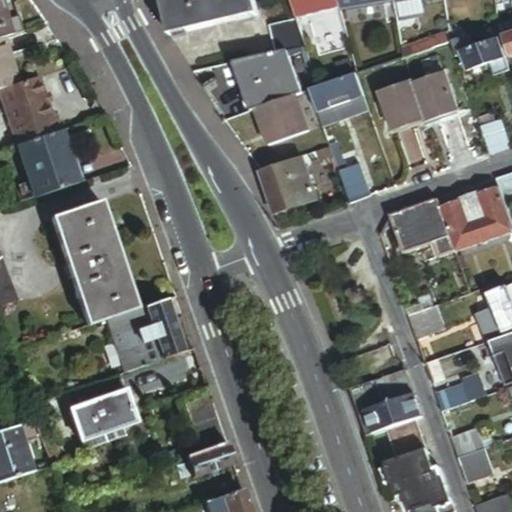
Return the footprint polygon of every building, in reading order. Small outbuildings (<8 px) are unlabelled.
[(4,0),(0,0),(0,40),(6,39),(15,37),(4,0)] [(247,0),(161,0),(171,40),(253,21),(247,0)] [(287,0),(295,23),(340,13),(336,0),(287,0)] [(394,6),(393,0),(336,0),(340,13),(340,15),(394,6)] [(304,53),(295,23),(267,30),(274,59),(287,56),(304,53)] [(511,26),(498,31),(509,61),(511,60),(511,26)] [(404,64),(451,48),(449,36),(401,52),(403,63),(404,64)] [(6,39),(0,40),(0,93),(20,87),(6,39)] [(472,54),(468,42),(451,48),(458,69),(464,67),(466,76),(487,69),(502,63),(496,46),(485,49),(472,54)] [(287,56),(274,59),(233,68),(250,118),(254,116),(296,102),(301,100),(287,56)] [(506,76),(502,63),(487,69),(491,81),(506,76)] [(424,124),(425,127),(455,116),(443,79),(412,90),(424,124)] [(20,87),(0,93),(0,94),(16,148),(61,134),(56,118),(52,120),(40,81),(20,87)] [(363,104),(355,81),(310,97),(317,120),(338,113),(363,104)] [(412,90),(411,87),(379,99),(391,135),(424,124),(412,90)] [(308,138),(296,102),(254,116),(267,153),(308,138)] [(338,113),(317,120),(321,131),(336,127),(335,121),(340,119),(338,113)] [(490,162),(508,155),(499,128),(494,130),(491,120),(477,125),(490,162)] [(67,134),(62,136),(77,186),(83,184),(67,134)] [(77,186),(62,136),(16,150),(31,200),(77,186)] [(349,211),(371,203),(360,170),(347,174),(345,167),(344,168),(337,149),(329,152),(349,211)] [(259,179),(274,219),(316,205),(302,165),(259,179)] [(511,180),(497,185),(500,195),(506,213),(511,210),(511,180)] [(511,231),(506,213),(500,195),(479,202),(478,198),(461,204),(462,208),(440,215),(449,243),(454,257),(463,254),(511,237),(511,231)] [(52,223),(87,330),(108,323),(127,317),(137,314),(102,207),(52,223)] [(440,215),(437,207),(392,221),(404,257),(433,248),(449,243),(440,215)] [(449,243),(433,248),(438,262),(454,257),(449,243)] [(0,308),(18,302),(0,254),(0,308)] [(469,270),(463,254),(454,257),(459,273),(469,270)] [(511,292),(511,293),(511,291),(490,297),(495,313),(503,337),(511,334),(511,292)] [(429,297),(419,300),(421,308),(423,313),(434,310),(429,297)] [(183,356),(167,304),(137,314),(127,317),(144,370),(184,357),(183,356)] [(421,308),(406,312),(408,318),(423,313),(421,308)] [(445,332),(438,309),(434,310),(423,313),(408,318),(415,342),(445,332)] [(480,318),(489,347),(511,339),(511,334),(503,337),(495,313),(480,318)] [(108,323),(126,376),(144,370),(127,317),(108,323)] [(511,339),(489,347),(501,391),(511,387),(511,339)] [(18,350),(8,353),(13,369),(24,366),(18,350)] [(431,365),(425,368),(431,387),(438,385),(431,365)] [(384,408),(414,398),(406,375),(376,385),(384,408)] [(118,378),(93,386),(98,403),(124,394),(118,378)] [(98,403),(93,386),(74,392),(79,409),(98,403)] [(437,397),(443,414),(469,406),(463,388),(437,397)] [(124,394),(98,403),(79,409),(69,412),(79,443),(81,443),(84,452),(111,443),(108,434),(134,425),(124,394)] [(226,449),(209,398),(183,407),(200,457),(226,449)] [(416,424),(422,422),(414,398),(384,408),(392,432),(416,424)] [(63,502),(75,498),(44,419),(33,423),(51,470),(63,502)] [(416,424),(392,432),(386,434),(397,466),(427,455),(416,424)] [(0,485),(33,476),(18,426),(0,431),(0,485)] [(477,433),(451,442),(457,462),(484,453),(477,433)] [(226,449),(200,457),(186,462),(187,466),(191,479),(192,482),(232,469),(226,449)] [(484,453),(457,462),(466,487),(493,477),(484,453)] [(432,511),(451,505),(439,470),(433,472),(427,455),(397,466),(386,470),(388,474),(393,487),(398,502),(406,500),(409,511),(432,511)] [(191,479),(187,466),(176,470),(180,483),(191,479)] [(393,487),(388,474),(383,476),(387,489),(393,487)] [(248,511),(242,496),(222,503),(224,511),(248,511)] [(511,511),(511,503),(511,499),(478,510),(478,511),(511,511)] [(224,511),(222,503),(204,509),(205,511),(224,511)]
